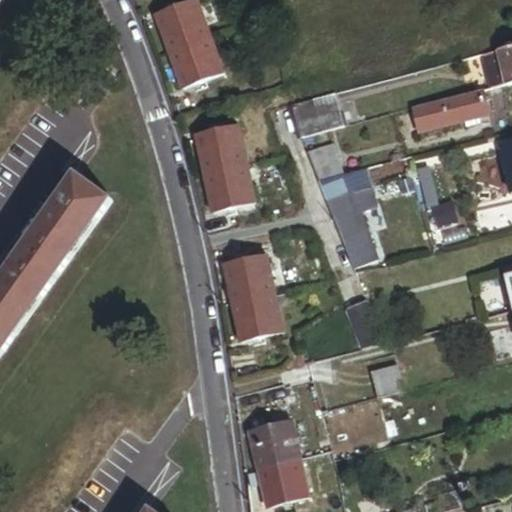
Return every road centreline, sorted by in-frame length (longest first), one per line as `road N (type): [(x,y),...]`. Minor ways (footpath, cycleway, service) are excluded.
road 1 (residential): [(207,375),(156,141),(130,61)]
road 2 (residential): [(0,234),(130,61)]
road 3 (residential): [(110,511),(207,375)]
road 4 (residential): [(227,511),(207,375)]
